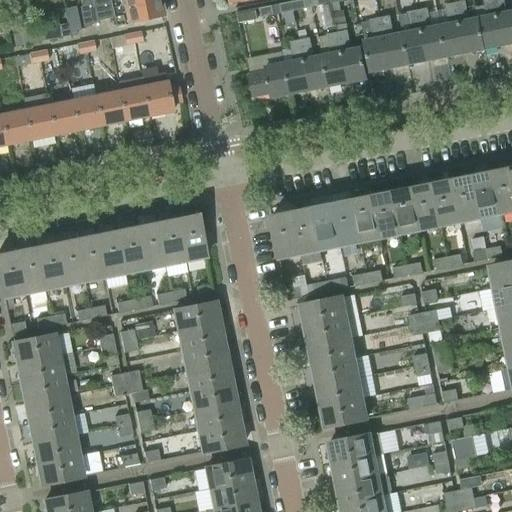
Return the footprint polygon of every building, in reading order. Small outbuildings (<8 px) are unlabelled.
[(126,25),(162,17),(158,0),(84,0),(79,8),(83,30),(97,22),(96,22),(114,17),(122,15),(120,7),(122,6),(126,25)] [(300,0),(292,2),(294,12),(307,9),(304,0),(300,0)] [(316,0),(318,7),(323,6),(327,28),(336,26),(335,21),(336,21),(334,11),(334,10),(332,4),(331,4),(329,0),(316,0)] [(484,0),(488,17),(478,19),(484,49),(503,45),(493,0),(484,0)] [(503,0),(493,0),(503,45),(511,43),(511,12),(506,14),(503,0)] [(294,12),(292,2),(279,4),(281,14),(294,12)] [(446,56),(440,27),(438,18),(429,20),(425,2),(416,4),(417,12),(427,60),(446,56)] [(465,53),(484,49),(478,19),(468,21),(464,2),(455,4),(465,53)] [(446,56),(465,53),(455,4),(446,6),(446,9),(437,11),(438,18),(440,27),(446,56)] [(259,8),(261,18),(274,15),(272,6),(259,8)] [(237,14),(239,24),(258,20),(255,10),(237,14)] [(342,10),(334,11),(336,21),(336,24),(345,23),(342,10)] [(68,29),(75,27),(72,11),(65,12),(68,29)] [(68,29),(65,12),(64,13),(66,24),(45,28),(47,40),(69,36),(68,29)] [(412,32),(402,34),(408,64),(427,60),(417,12),(408,13),(412,32)] [(389,17),(380,19),(389,68),(408,64),(402,34),(393,36),(389,17)] [(370,72),(389,68),(380,19),(371,21),(374,40),(364,42),(370,72)] [(68,29),(69,36),(77,35),(75,27),(68,29)] [(41,29),(12,35),(14,47),(43,41),(41,29)] [(132,34),(134,44),(142,42),(140,32),(132,34)] [(346,32),(337,34),(347,82),(367,78),(361,49),(350,51),(346,32)] [(125,46),(134,44),(132,34),(123,35),(125,46)] [(337,34),(328,36),(319,37),(322,57),(328,86),(347,82),(337,34)] [(310,90),(328,86),(322,57),(313,58),(309,39),(300,41),(310,90)] [(85,42),(87,53),(95,51),(93,41),(85,42)] [(291,94),(310,90),(300,41),(291,43),(294,62),(285,64),(291,94)] [(78,55),(87,53),(85,42),(76,44),(78,55)] [(46,50),(37,52),(39,63),(48,61),(46,50)] [(31,64),(39,63),(37,52),(29,54),(31,64)] [(271,97),(291,94),(285,64),(265,68),(266,73),(249,77),(253,96),(270,93),(271,97)] [(168,90),(166,82),(164,73),(158,74),(157,67),(139,70),(142,87),(148,116),(172,111),(171,104),(181,101),(178,88),(168,90)] [(92,86),(94,95),(122,89),(120,80),(92,86)] [(125,121),(148,116),(142,87),(119,92),(125,121)] [(95,96),(101,126),(125,121),(119,92),(95,96)] [(78,130),(101,126),(95,96),(72,101),(78,130)] [(48,106),(54,135),(78,130),(72,101),(48,106)] [(31,140),(54,135),(48,106),(25,110),(31,140)] [(2,115),(7,145),(31,140),(25,110),(2,115)] [(500,214),(511,211),(511,169),(492,173),(500,214)] [(480,218),(500,214),(492,173),(472,177),(480,218)] [(460,222),(480,218),(472,177),(452,181),(460,222)] [(440,226),(460,222),(452,181),(432,185),(440,226)] [(420,230),(440,226),(432,185),(412,189),(420,230)] [(400,234),(420,230),(412,189),(392,193),(400,234)] [(380,239),(400,234),(392,193),(372,197),(380,239)] [(360,243),(380,239),(372,197),(352,201),(360,243)] [(340,247),(360,243),(352,201),(332,205),(340,247)] [(320,251),(340,247),(332,205),(312,209),(320,251)] [(322,261),(320,251),(312,209),(292,213),(300,255),(302,265),(322,261)] [(279,259),(300,255),(292,213),(271,218),(279,259)] [(197,216),(176,220),(185,261),(205,257),(197,216)] [(176,220),(157,224),(165,265),(185,261),(176,220)] [(157,224),(137,228),(145,269),(165,265),(157,224)] [(137,228),(118,232),(126,273),(145,269),(137,228)] [(118,232),(98,236),(106,277),(126,273),(118,232)] [(98,236),(78,240),(87,281),(106,277),(98,236)] [(59,244),(67,285),(87,281),(78,240),(59,244)] [(59,244),(39,248),(48,289),(67,285),(59,244)] [(501,247),(486,250),(489,260),(503,257),(501,247)] [(39,248),(20,252),(28,293),(48,289),(39,248)] [(489,260),(486,250),(473,252),(475,263),(489,260)] [(0,282),(3,298),(28,293),(20,252),(0,255),(0,282)] [(461,255),(446,258),(448,268),(463,265),(461,255)] [(448,268),(446,258),(433,260),(435,271),(448,268)] [(421,263),(406,266),(408,276),(423,273),(421,263)] [(511,263),(490,268),(495,289),(511,285),(511,263)] [(408,276),(406,266),(393,269),(395,279),(408,276)] [(381,271),(366,274),(368,284),(383,281),(381,271)] [(368,284),(366,274),(353,277),(355,287),(368,284)] [(340,279),(326,282),(328,293),(342,290),(340,279)] [(328,293),(326,282),(312,285),(314,295),(328,293)] [(210,285),(196,287),(198,298),(212,296),(210,285)] [(511,306),(511,285),(495,289),(499,309),(511,306)] [(303,298),(301,287),(287,290),(289,300),(303,298)] [(184,289),(170,292),(172,303),(186,300),(184,289)] [(438,301),(436,290),(422,293),(424,303),(438,301)] [(158,306),(172,303),(170,292),(156,295),(158,306)] [(417,305),(415,294),(401,297),(403,307),(417,305)] [(144,298),(130,300),(132,311),(146,309),(144,298)] [(301,306),(305,327),(346,319),(342,298),(301,306)] [(118,314),(132,311),(130,300),(115,303),(118,314)] [(173,311),(178,332),(219,323),(215,303),(173,311)] [(104,306),(90,309),(92,319),(106,316),(104,306)] [(511,306),(499,309),(503,329),(511,327),(511,306)] [(78,322),(92,319),(90,309),(76,312),(78,322)] [(422,313),(424,324),(438,321),(436,310),(422,313)] [(408,316),(410,326),(424,324),(422,313),(408,316)] [(50,317),(52,327),(66,324),(64,314),(50,317)] [(52,327),(50,317),(36,319),(38,330),(52,327)] [(305,327),(309,347),(350,339),(346,319),(305,327)] [(438,321),(424,324),(426,334),(440,332),(438,321)] [(26,332),(24,322),(10,325),(12,335),(26,332)] [(135,325),(138,340),(154,337),(151,322),(135,325)] [(219,323),(178,332),(182,352),(223,343),(219,323)] [(412,337),(426,334),(424,324),(410,326),(412,337)] [(511,347),(511,327),(503,329),(507,349),(511,347)] [(119,333),(121,343),(135,340),(133,330),(119,333)] [(98,337),(100,347),(114,345),(112,334),(98,337)] [(12,343),(16,364),(58,356),(53,335),(12,343)] [(309,347),(313,367),(354,359),(350,339),(309,347)] [(137,351),(135,340),(121,343),(123,353),(137,351)] [(223,343),(182,352),(186,372),(227,363),(223,343)] [(116,355),(114,345),(100,347),(102,358),(116,355)] [(434,353),(436,363),(450,360),(448,350),(434,353)] [(413,357),(415,367),(429,364),(427,354),(413,357)] [(16,364),(20,384),(62,376),(58,356),(16,364)] [(354,359),(313,367),(317,387),(358,379),(354,359)] [(452,371),(450,360),(436,363),(438,374),(452,371)] [(227,363),(186,372),(190,392),(231,383),(227,363)] [(431,375),(429,364),(415,367),(417,378),(431,375)] [(494,392),(509,389),(506,369),(491,371),(494,392)] [(127,373),(129,383),(140,381),(138,371),(127,373)] [(110,376),(112,387),(121,385),(119,374),(110,376)] [(20,384),(24,404),(66,396),(62,376),(20,384)] [(317,387),(321,407),(362,399),(358,379),(317,387)] [(142,392),(140,381),(129,383),(131,394),(142,392)] [(231,383),(190,392),(194,412),(235,403),(231,383)] [(121,385),(112,387),(114,397),(124,395),(121,385)] [(458,400),(456,389),(442,392),(444,403),(458,400)] [(435,394),(421,397),(423,407),(437,404),(435,394)] [(24,404),(28,424),(70,416),(66,396),(24,404)] [(366,420),(362,399),(321,407),(325,428),(366,420)] [(134,403),(137,422),(151,420),(148,400),(134,403)] [(235,403),(194,412),(198,432),(239,424),(235,403)] [(114,417),(116,427),(130,425),(128,414),(114,417)] [(28,424),(33,444),(74,436),(70,416),(28,424)] [(464,428),(462,417),(447,420),(450,431),(464,428)] [(153,431),(151,420),(137,422),(139,433),(153,431)] [(441,422),(426,425),(428,436),(427,436),(429,445),(445,442),(441,422)] [(239,424),(198,432),(202,453),(243,444),(239,424)] [(132,435),(130,425),(116,427),(118,438),(132,435)] [(380,433),(370,435),(329,444),(333,465),(384,454),(380,433)] [(33,444),(37,464),(78,456),(74,436),(33,444)] [(454,450),(456,461),(470,458),(468,447),(454,450)] [(160,461),(157,450),(143,453),(145,463),(160,461)] [(433,457),(435,465),(449,462),(447,452),(435,454),(433,457)] [(136,454),(122,457),(124,467),(139,464),(136,454)] [(388,474),(384,454),(333,465),(337,485),(388,474)] [(82,477),(78,456),(37,464),(41,485),(82,477)] [(115,458),(117,469),(124,467),(122,457),(115,458)] [(472,468),(470,458),(456,461),(457,471),(472,468)] [(205,468),(209,489),(250,481),(246,460),(205,468)] [(449,462),(435,465),(437,475),(451,473),(449,462)] [(392,494),(388,474),(337,485),(341,505),(382,496),(392,494)] [(165,489),(163,478),(149,480),(151,491),(165,489)] [(254,501),(250,481),(209,489),(213,509),(254,501)] [(130,495),(144,493),(142,482),(128,485),(130,495)] [(458,490),(460,501),(474,499),(472,488),(458,490)] [(444,493),(446,504),(460,501),(458,490),(444,493)] [(44,501),(46,511),(88,511),(85,493),(44,501)] [(342,511),(385,511),(382,496),(341,505),(342,511)] [(460,501),(462,511),(476,509),(474,499),(460,501)] [(204,511),(256,511),(254,501),(213,509),(204,511)] [(447,511),(459,511),(462,511),(460,501),(446,504),(447,511)]
